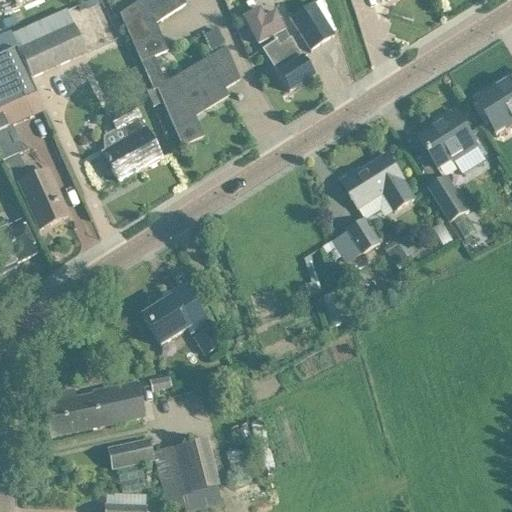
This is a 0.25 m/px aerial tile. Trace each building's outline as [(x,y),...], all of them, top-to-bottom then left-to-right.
[(225,48),(207,59),(165,85),(155,58),(166,53),(155,26),(184,7),(179,0),(143,0),(120,16),(153,92),(157,90),(182,147),(202,139),(190,111),(201,104),(206,111),(228,98),(225,92),(240,83),(225,48)] [(313,5),(288,21),(310,53),(334,37),(333,35),(337,33),(322,0),(314,6),(313,5)] [(259,10),(242,19),(257,47),(272,38),(275,43),(261,51),(289,94),(314,78),(289,40),(288,41),(283,33),(285,32),(274,13),(264,19),(259,10)] [(70,12),(15,35),(32,76),(87,52),(70,12)] [(10,33),(0,37),(0,53),(2,58),(16,52),(18,51),(12,37),(10,33)] [(0,159),(1,163),(2,162),(8,175),(16,165),(14,158),(23,153),(12,128),(43,113),(16,52),(2,58),(0,58),(0,159)] [(475,101),(497,135),(511,126),(511,127),(511,80),(499,89),(498,87),(475,101)] [(103,153),(102,153),(108,164),(106,165),(107,168),(109,167),(118,183),(119,183),(117,180),(137,169),(139,173),(162,161),(152,143),(146,132),(140,119),(133,105),(107,117),(115,132),(122,128),(128,141),(121,144),(103,153)] [(456,113),(441,123),(443,125),(419,140),(430,157),(438,171),(452,162),(454,164),(478,148),(467,130),(456,113)] [(404,183),(388,157),(362,173),(363,178),(344,189),(358,212),(384,194),(395,215),(417,202),(404,183)] [(466,164),(474,180),(488,172),(481,157),(466,164)] [(47,171),(17,184),(39,232),(68,219),(47,171)] [(430,190),(451,224),(468,214),(447,180),(430,190)] [(349,233),(338,240),(352,263),(363,256),(380,245),(376,238),(366,222),(365,222),(348,232),(349,233)] [(35,255),(20,223),(0,232),(0,275),(5,274),(3,271),(35,255)] [(401,239),(384,250),(395,268),(395,267),(407,260),(412,257),(412,256),(417,253),(405,233),(400,236),(401,239)] [(313,285),(297,289),(300,300),(316,296),(313,285)] [(182,288),(166,297),(169,302),(141,319),(152,336),(160,348),(187,331),(190,335),(206,325),(192,305),(182,288)] [(220,349),(208,329),(192,339),(204,359),(220,349)] [(80,375),(106,368),(101,352),(76,359),(80,375)] [(168,378),(149,382),(151,394),(171,390),(168,378)] [(74,392),(41,399),(49,441),(145,420),(137,384),(91,394),(92,397),(76,400),(74,392)] [(237,390),(229,392),(231,401),(240,398),(237,390)] [(164,511),(181,511),(183,511),(192,511),(220,507),(206,440),(153,453),(164,511)] [(112,472),(116,471),(122,496),(146,491),(140,466),(154,463),(149,442),(107,451),(112,472)]
